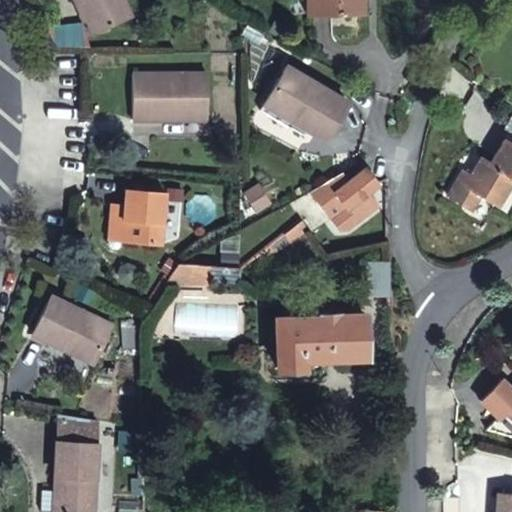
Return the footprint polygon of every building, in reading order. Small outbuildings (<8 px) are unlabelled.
[(71,0),(87,26),(122,7),(123,6),(118,0),(71,0)] [(359,0),(304,0),(305,10),(360,9),(359,0)] [(259,111),(289,129),(292,124),(322,141),(345,103),(284,67),(259,111)] [(204,75),(128,73),(128,121),(172,122),(172,115),(203,115),(204,75)] [(456,197),(477,208),(484,195),(489,198),(507,207),(508,207),(511,199),(511,142),(510,141),(507,145),(493,172),(483,168),(473,185),(465,181),(456,197)] [(367,172),(378,163),(374,158),(352,175),(333,190),(320,200),(317,202),(335,226),(345,225),(375,202),(364,188),(373,181),(373,179),(367,172)] [(333,190),(352,175),(346,168),(307,189),(317,202),(320,200),(333,190)] [(157,241),(164,190),(125,186),(123,203),(119,235),(121,236),(157,241)] [(484,195),(477,208),(482,211),(489,198),(484,195)] [(119,235),(123,203),(112,203),(108,240),(117,241),(121,236),(119,235)] [(320,214),(313,205),(282,229),(289,239),(320,215),(320,214)] [(364,259),(364,292),(388,292),(388,259),(364,259)] [(237,265),(177,262),(174,262),(162,282),(179,283),(205,283),(205,281),(236,282),(237,265)] [(110,325),(50,294),(31,332),(62,348),(63,343),(73,348),(71,352),(91,363),(110,325)] [(318,312),(274,313),(273,363),(310,363),(310,354),(363,353),(362,309),(318,310),(318,312)] [(511,389),(498,376),(477,399),(494,415),(483,427),(510,434),(511,432),(511,389)] [(86,435),(86,416),(44,410),(45,436),(86,435)] [(87,508),(86,435),(45,436),(46,470),(50,470),(50,484),(50,506),(50,508),(87,508)] [(34,506),(50,506),(50,484),(34,484),(34,506)] [(511,511),(511,493),(497,493),(496,511),(511,511)]
